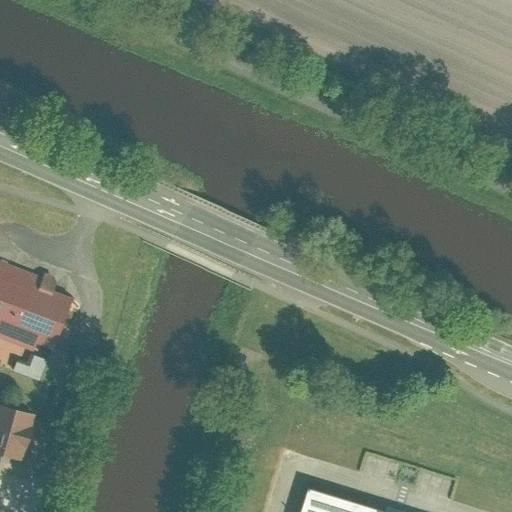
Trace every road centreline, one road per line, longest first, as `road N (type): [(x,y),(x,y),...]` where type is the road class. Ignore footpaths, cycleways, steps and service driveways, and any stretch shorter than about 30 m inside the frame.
road 1 (primary): [(0,130),(511,362)]
road 2 (unclassified): [(114,0),(511,182)]
road 3 (track): [(36,511),(87,341)]
